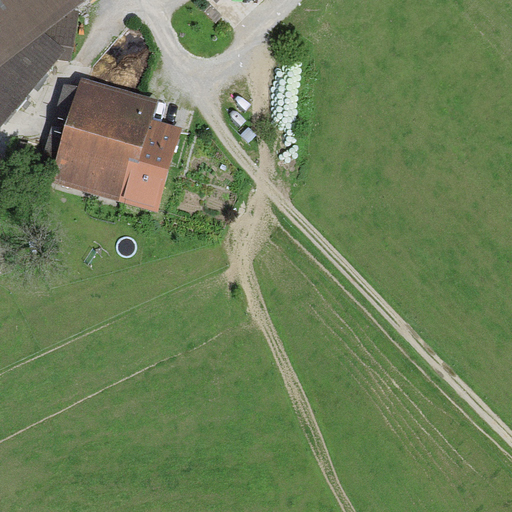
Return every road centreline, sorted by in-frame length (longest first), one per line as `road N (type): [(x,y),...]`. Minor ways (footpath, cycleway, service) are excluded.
road 1 (track): [(511,431),(269,179),(191,83)]
road 2 (residential): [(143,0),(191,83),(281,0)]
